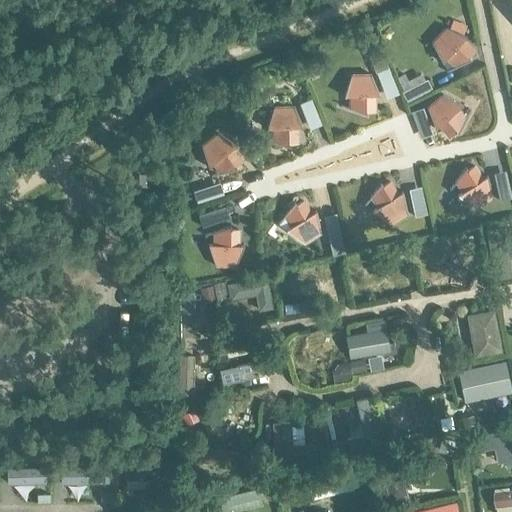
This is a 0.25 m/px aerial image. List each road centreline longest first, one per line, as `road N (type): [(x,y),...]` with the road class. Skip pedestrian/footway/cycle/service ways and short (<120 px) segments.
road 1 (unclassified): [(371,0),(177,77),(56,163)]
road 2 (residential): [(292,182),(498,134),(502,118),(476,0)]
road 3 (residential): [(419,305),(426,346),(419,374),(330,397),(286,385),(275,337),(284,327)]
road 4 (residential): [(284,327),(419,305)]
